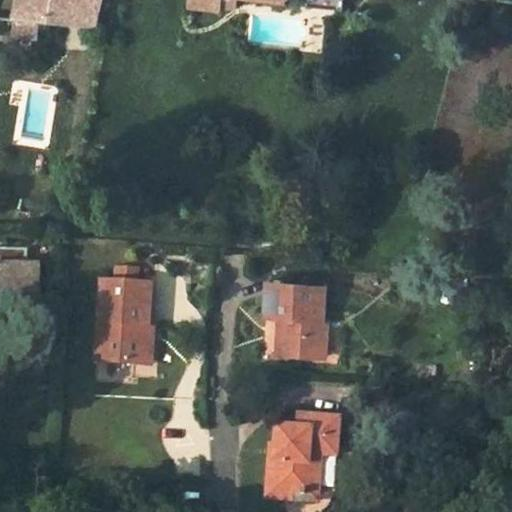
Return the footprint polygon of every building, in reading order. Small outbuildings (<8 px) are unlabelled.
[(15,0),(12,17),(96,24),(101,0),(15,0)] [(193,0),(193,2),(286,9),(287,0),(193,0)] [(42,264),(0,263),(0,297),(41,298),(42,264)] [(327,284),(269,280),(266,315),(281,316),(288,316),(285,351),(326,354),(328,317),(324,316),(327,284)] [(147,325),(150,285),(101,282),(96,361),(144,364),(147,325)] [(279,351),(285,351),(288,316),(281,316),(279,351)] [(144,364),(151,364),(154,325),(147,325),(144,364)] [(340,457),(343,420),(302,416),(301,429),(282,428),(280,445),(279,458),(273,457),(269,497),(293,499),(294,493),(320,496),(324,456),(340,457)] [(319,503),(320,496),(294,493),(293,499),(319,503)]
